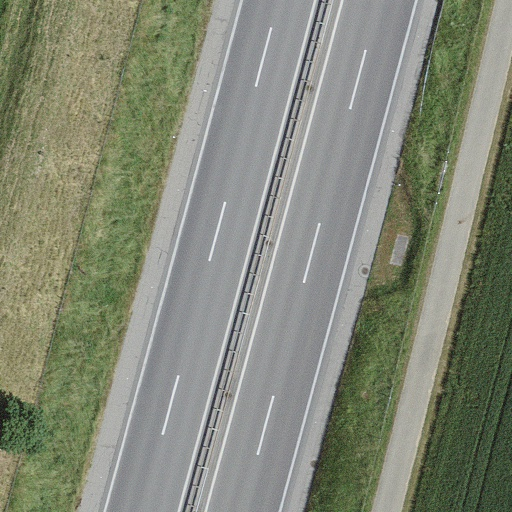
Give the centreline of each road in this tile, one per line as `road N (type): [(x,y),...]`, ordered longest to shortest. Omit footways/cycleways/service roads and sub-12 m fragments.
road 1 (motorway): [(275,0),(139,511)]
road 2 (motorway): [(240,511),(376,0)]
